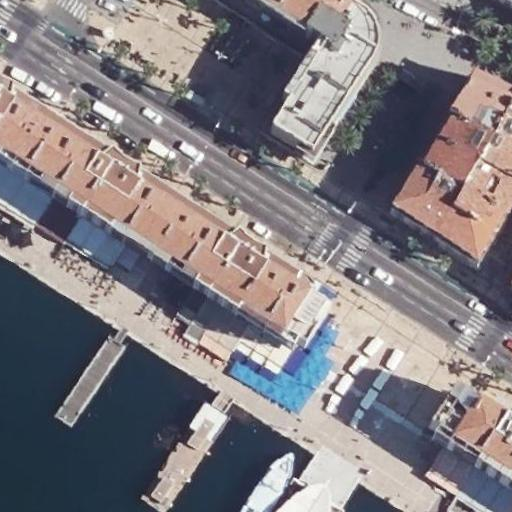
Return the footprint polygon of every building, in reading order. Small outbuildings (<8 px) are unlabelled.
[(206,0),(297,59),(251,131),(272,144),(295,160),(332,102),(359,60),(362,52),(363,45),(360,36),(358,32),(354,28),(335,16),(326,10),(333,0),(206,0)] [(511,0),(493,0),(511,9),(511,0)] [(0,84),(13,92),(13,84),(13,79),(10,79),(7,78),(2,75),(0,74),(0,84)] [(495,142),(511,110),(511,96),(473,78),(454,109),(448,119),(495,142)] [(0,153),(170,269),(265,333),(278,334),(283,333),(311,289),(312,284),(309,279),(266,249),(266,256),(230,233),(236,229),(208,211),(140,166),(140,176),(103,152),(109,148),(13,84),(13,92),(0,84),(0,153)] [(511,110),(495,142),(482,165),(511,183),(511,110)] [(482,165),(495,142),(448,119),(442,129),(418,168),(464,195),(482,165)] [(109,148),(103,152),(140,176),(140,166),(141,161),(137,161),(133,160),(129,158),(126,157),(122,155),(120,153),(117,150),(115,147),(114,145),(109,148)] [(505,219),(511,207),(511,183),(482,165),(464,195),(505,219)] [(478,269),(505,219),(464,195),(418,168),(416,170),(390,213),(433,240),(478,269)] [(236,229),(230,233),(266,256),(266,249),(266,242),(262,241),(258,239),(255,238),(251,236),(248,235),(245,233),(244,231),(242,229),(240,227),(236,229)] [(511,486),(511,413),(511,412),(511,410),(511,405),(490,393),(484,392),(479,393),(472,403),(461,396),(435,436),(443,441),(511,486)]
